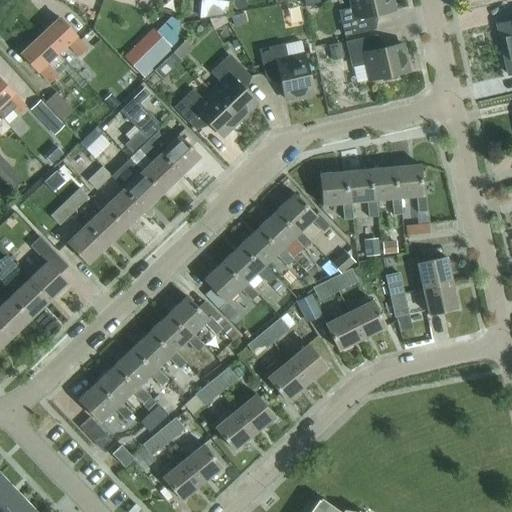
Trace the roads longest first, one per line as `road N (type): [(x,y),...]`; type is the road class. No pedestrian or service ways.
road 1 (residential): [(0,411),(34,392),(276,154),(453,104)]
road 2 (residential): [(226,511),(364,382),(506,345)]
road 3 (residential): [(506,345),(453,104)]
road 4 (residential): [(91,511),(0,418)]
